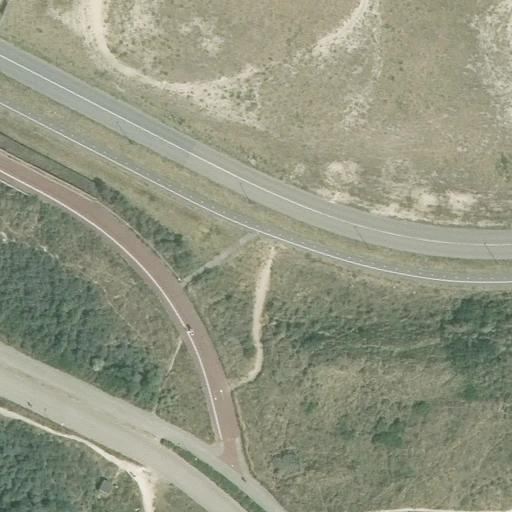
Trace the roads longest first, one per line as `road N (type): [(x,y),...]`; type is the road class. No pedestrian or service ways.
road 1 (unclassified): [(0,58),(302,209),(415,245),(511,248)]
road 2 (tertiary): [(227,511),(184,473),(0,376)]
